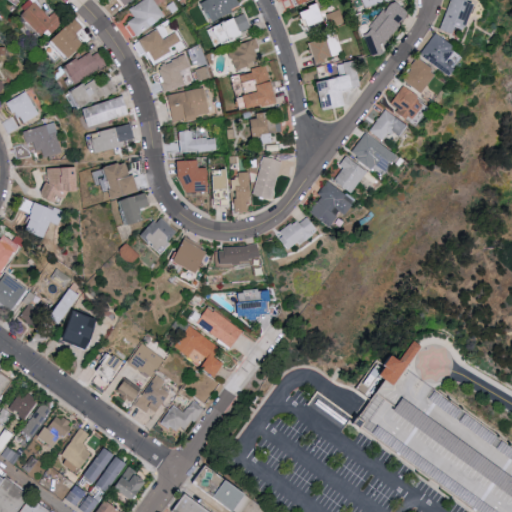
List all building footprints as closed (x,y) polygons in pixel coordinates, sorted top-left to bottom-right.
[(49,16),(34,0),(28,0),(17,11),(43,38),(62,20),(54,11),(49,16)] [(134,19),(125,23),(131,36),(164,18),(154,0),(142,0),(128,8),(134,19)] [(212,22),(242,7),(238,0),(202,0),(201,1),(212,22)] [(363,41),(381,54),(385,49),(384,48),(411,12),(396,0),(388,11),(384,8),(370,27),(373,28),(363,41)] [(451,0),(443,30),(456,34),(460,22),(472,25),(476,7),(469,5),(469,0),(451,0)] [(328,20),(321,3),(299,11),(306,28),(328,20)] [(214,47),(253,31),(246,13),(207,30),(214,47)] [(68,57),(85,44),(70,25),(53,38),(68,57)] [(152,65),(185,48),(177,32),(163,39),(158,29),(139,39),(152,65)] [(421,55),(453,75),(460,65),(450,59),(458,46),(436,32),(421,55)] [(310,42),(315,62),(341,55),(336,35),(310,42)] [(265,58),(258,38),(240,43),(242,49),(231,53),(236,67),(265,58)] [(206,61),(200,45),(188,49),(194,66),(206,61)] [(67,65),(75,82),(108,66),(100,49),(67,65)] [(167,91),(186,84),(180,70),(191,66),(186,55),(157,66),(167,91)] [(419,58),(404,79),(424,93),(439,72),(419,58)] [(337,64),(340,77),(319,82),(325,110),(348,105),(345,90),(362,86),(356,60),(337,64)] [(278,102),(269,64),(252,68),(253,72),(234,76),(236,85),(242,84),(245,97),(239,98),(242,110),(278,102)] [(97,99),(90,85),(87,87),(85,83),(72,90),(82,108),(97,99)] [(416,119),(426,96),(402,86),(392,108),(416,119)] [(170,93),(174,122),(198,119),(197,115),(210,113),(207,88),(170,93)] [(22,124),(40,114),(26,91),(9,102),(22,124)] [(130,112),(124,95),(86,109),(92,126),(130,112)] [(408,123),(383,110),(371,132),(385,140),(390,130),(402,136),(408,123)] [(253,134),(283,133),(282,113),(253,114),(253,134)] [(28,146),(34,144),(36,151),(42,149),(45,157),(63,151),(54,122),(23,132),(28,146)] [(134,139),(133,125),(92,130),(95,151),(126,147),(125,140),(134,139)] [(178,131),(182,154),(218,148),(215,136),(192,140),(190,129),(178,131)] [(389,172),(400,155),(366,132),(352,153),(374,168),(377,164),(389,172)] [(281,159),(261,156),(255,195),(275,198),(281,159)] [(344,166),(335,180),(354,193),(369,171),(347,156),(341,164),(344,166)] [(207,167),(199,168),(199,160),(180,160),(181,192),(207,191),(207,167)] [(106,166),(113,198),(139,192),(135,175),(130,176),(127,162),(106,166)] [(79,166),(49,168),(50,183),(45,183),(46,198),(57,198),(57,190),(80,190),(79,166)] [(110,190),(105,168),(93,171),(96,184),(101,183),(103,191),(110,190)] [(214,170),(215,190),(230,189),(229,169),(214,170)] [(231,179),(232,190),(235,189),(236,213),(251,212),(249,172),(237,172),(238,178),(231,179)] [(349,213),(357,199),(326,182),(319,194),(321,195),(311,213),(335,226),(344,210),(349,213)] [(144,220),(141,208),(151,205),(147,192),(122,199),(129,224),(144,220)] [(60,225),(63,210),(32,204),(26,233),(47,237),(50,223),(60,225)] [(294,251),(319,232),(306,214),(280,233),(294,251)] [(179,234),(163,216),(144,233),(160,251),(179,234)] [(0,278),(19,244),(1,234),(0,236),(0,278)] [(201,273),(210,250),(185,240),(176,263),(201,273)] [(259,261),(258,245),(222,246),(223,263),(259,261)] [(0,280),(0,301),(13,309),(27,287),(5,273),(0,280)] [(273,289),(240,291),(242,318),(263,317),(263,314),(275,313),(273,289)] [(33,306),(30,303),(20,316),(36,327),(48,311),(36,302),(33,306)] [(245,330),(205,309),(196,326),(236,347),(245,330)] [(68,343),(93,349),(101,317),(75,311),(68,343)] [(226,363),(215,357),(221,346),(188,327),(176,348),(192,356),(195,351),(207,357),(201,367),(218,377),(226,363)] [(401,354),(385,376),(397,385),(425,346),(417,341),(406,357),(401,354)] [(166,359),(143,343),(130,362),(153,378),(144,392),(126,381),(118,393),(154,417),(170,393),(160,386),(163,382),(155,376),(166,359)] [(97,371),(113,381),(125,361),(110,352),(97,371)] [(397,365),(511,447),(511,511),(459,511),(348,433),(362,413),(370,403),(397,365)] [(0,396),(12,380),(0,371),(0,396)] [(25,420),(38,401),(22,390),(9,409),(25,420)] [(163,421),(182,435),(192,420),(195,422),(204,409),(192,400),(184,412),(174,405),(163,421)] [(58,447),(72,422),(56,413),(42,438),(58,447)] [(61,463),(79,473),(91,449),(85,445),(91,433),(80,427),(61,463)] [(97,483),(118,455),(107,447),(86,475),(97,483)] [(110,492),(130,463),(119,455),(98,484),(110,492)] [(150,480),(130,468),(117,489),(138,501),(150,480)] [(245,496),(234,511),(229,511),(193,486),(204,470),(205,468),(208,470),(228,484),(245,496)] [(19,511),(0,511),(0,486),(3,482),(5,480),(29,499),(19,511)] [(84,511),(124,511),(125,511),(107,500),(99,511),(96,511),(95,511),(102,500),(88,493),(79,509),(84,511)] [(173,511),(185,497),(205,511),(173,511)] [(265,511),(244,511),(251,502),(265,511)]
